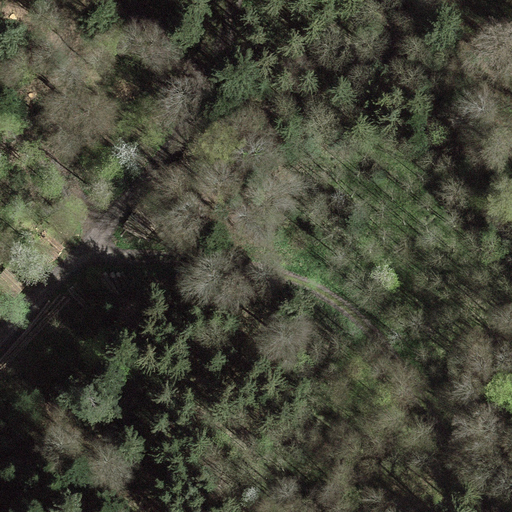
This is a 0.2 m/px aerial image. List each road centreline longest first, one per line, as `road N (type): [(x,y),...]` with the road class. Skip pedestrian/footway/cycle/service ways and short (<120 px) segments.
road 1 (track): [(503,511),(485,475),(359,311),(323,283),(273,267),(165,253),(117,256),(73,272)]
road 2 (track): [(73,272),(216,95),(238,0)]
